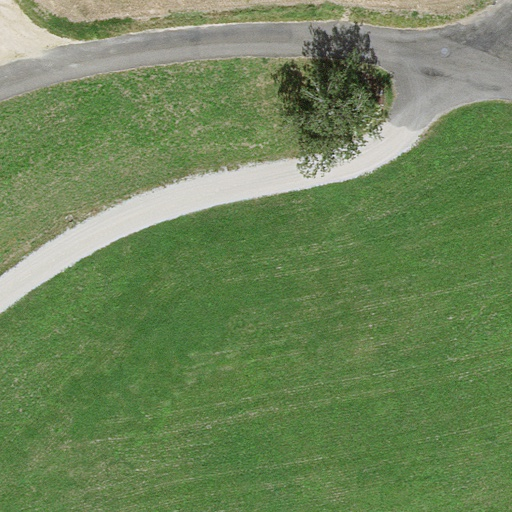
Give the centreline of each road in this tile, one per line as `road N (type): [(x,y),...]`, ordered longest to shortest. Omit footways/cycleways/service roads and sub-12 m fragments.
road 1 (track): [(449,65),(369,155),(191,194),(89,228),(0,291)]
road 2 (unclassified): [(449,65),(329,37),(189,39),(0,84)]
